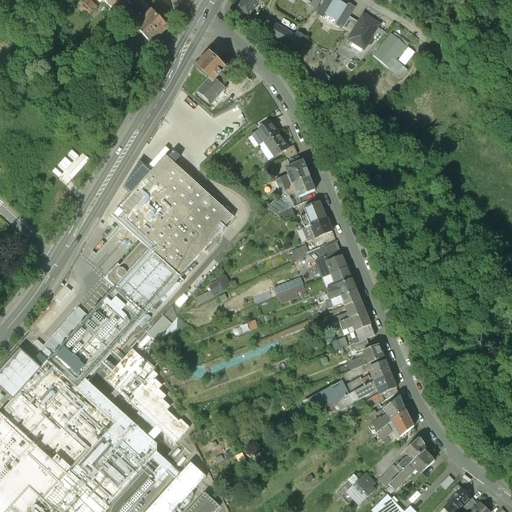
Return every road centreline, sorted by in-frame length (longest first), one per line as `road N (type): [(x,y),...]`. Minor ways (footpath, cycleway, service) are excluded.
road 1 (residential): [(202,18),(236,42),(288,108),(433,435),(511,497)]
road 2 (primary): [(0,337),(202,18)]
road 3 (residential): [(365,0),(434,43),(443,79),(417,104)]
road 4 (track): [(401,375),(485,339),(511,306)]
